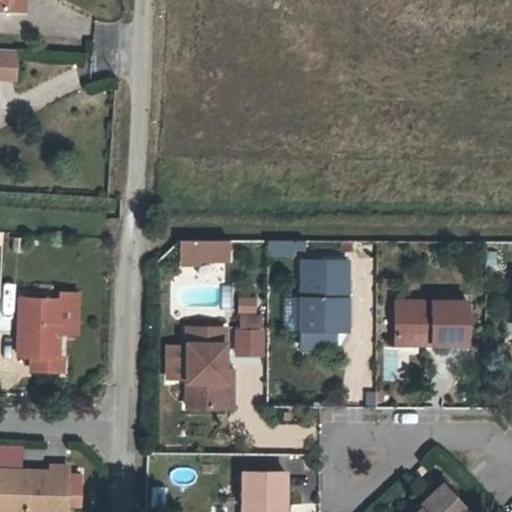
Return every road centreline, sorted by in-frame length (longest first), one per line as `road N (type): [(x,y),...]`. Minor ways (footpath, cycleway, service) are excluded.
road 1 (unclassified): [(122,424),(144,0)]
road 2 (residential): [(415,433),(334,436),(339,501)]
road 3 (residential): [(122,424),(0,424)]
